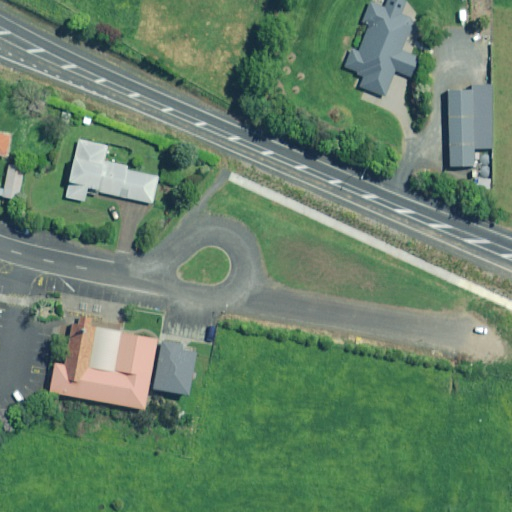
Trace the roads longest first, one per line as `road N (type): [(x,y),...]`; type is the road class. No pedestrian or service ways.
road 1 (tertiary): [(511,258),(0,36)]
road 2 (residential): [(450,336),(83,271),(0,248)]
